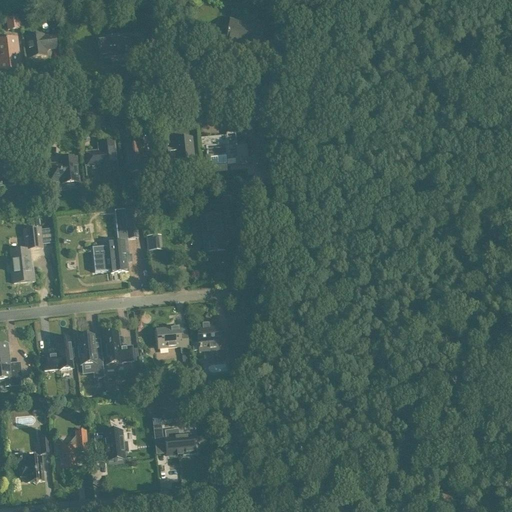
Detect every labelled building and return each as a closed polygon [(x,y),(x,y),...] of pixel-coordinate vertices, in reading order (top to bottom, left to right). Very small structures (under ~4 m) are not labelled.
[(146,16),(135,18),(137,32),(148,31),(146,16)] [(19,17),(6,18),(8,31),(20,29),(19,17)] [(227,36),(226,44),(232,45),(232,47),(257,52),(259,42),(261,42),(262,39),(264,27),(249,24),(248,28),(229,24),(227,33),(227,32),(226,35),(227,36)] [(44,36),(27,39),(29,59),(46,58),(45,51),(48,50),(48,51),(57,50),(56,37),(44,38),(44,36)] [(129,37),(97,40),(99,60),(131,56),(129,37)] [(17,39),(0,40),(0,59),(1,72),(20,70),(18,52),(19,52),(17,39)] [(226,137),(204,140),(206,160),(226,158),(226,161),(235,160),(235,166),(248,164),(246,146),(236,147),(234,134),(225,135),(226,137)] [(171,151),(161,151),(163,164),(172,163),(176,163),(176,167),(194,165),(191,138),(177,140),(178,149),(176,149),(175,150),(171,151)] [(98,152),(83,154),(84,167),(100,165),(101,175),(117,173),(114,143),(97,145),(98,152)] [(126,148),(124,148),(127,175),(143,173),(142,169),(153,167),(152,152),(141,153),(140,146),(133,147),(132,146),(127,146),(126,148)] [(264,156),(251,157),(254,183),(266,181),(264,156)] [(56,166),(48,167),(50,182),(61,181),(61,186),(77,184),(75,160),(73,160),(73,157),(65,158),(65,161),(59,161),(59,168),(56,168),(56,166)] [(0,185),(8,185),(8,187),(16,186),(15,171),(6,172),(5,160),(0,160),(0,185)] [(107,245),(92,247),(93,257),(95,274),(110,272),(111,275),(127,273),(126,263),(132,262),(131,256),(128,256),(127,241),(138,240),(134,209),(114,212),(117,244),(107,245)] [(223,215),(202,217),(206,253),(227,250),(223,215)] [(26,251),(10,253),(14,285),(34,283),(33,273),(31,273),(29,252),(42,250),(40,231),(24,232),(26,251)] [(146,237),(147,252),(162,251),(162,236),(146,237)] [(197,334),(196,337),(197,348),(210,347),(213,349),(225,348),(223,331),(217,332),(215,322),(196,324),(197,334)] [(169,329),(155,330),(157,349),(179,346),(180,353),(187,352),(186,336),(179,337),(177,326),(169,327),(169,329)] [(118,350),(116,334),(105,336),(105,343),(104,343),(106,364),(108,364),(108,365),(120,364),(120,363),(132,362),(131,349),(118,350)] [(92,337),(87,338),(79,338),(80,348),(77,348),(78,359),(81,358),(81,366),(92,365),(94,380),(104,379),(101,351),(94,351),(92,337)] [(74,359),(73,350),(70,350),(68,340),(69,340),(56,341),(56,342),(58,353),(57,353),(58,353),(58,356),(43,358),(44,372),(59,370),(59,371),(72,369),(71,359),(74,359)] [(8,346),(0,347),(0,380),(4,380),(5,388),(12,387),(22,386),(20,368),(11,370),(10,366),(8,346)] [(162,433),(161,420),(152,421),(153,434),(162,433)] [(54,446),(55,460),(61,459),(62,471),(76,470),(75,457),(77,454),(87,454),(85,432),(84,432),(81,430),(66,449),(55,450),(54,446)] [(179,439),(178,432),(165,433),(167,458),(195,455),(193,438),(179,439)] [(123,445),(122,433),(96,436),(98,451),(104,450),(106,463),(125,461),(124,454),(127,453),(126,445),(123,445)] [(49,439),(38,440),(40,456),(51,455),(49,439)] [(23,456),(15,457),(16,461),(19,464),(20,478),(26,477),(27,484),(43,483),(41,459),(23,460),(23,456)]
